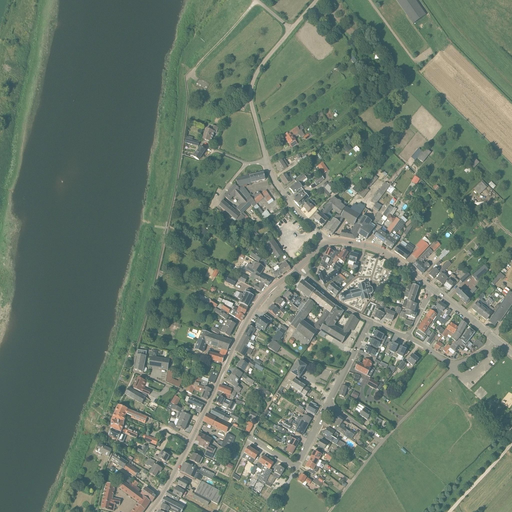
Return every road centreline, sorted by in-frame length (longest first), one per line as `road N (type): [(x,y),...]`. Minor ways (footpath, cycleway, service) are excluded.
road 1 (residential): [(267,160),(251,85),(316,0)]
road 2 (tertiary): [(208,403),(258,302),(299,266)]
road 3 (tertiary): [(147,511),(208,403)]
road 4 (residential): [(250,437),(298,464),(328,404)]
road 5 (tertiary): [(432,289),(381,250),(324,242)]
